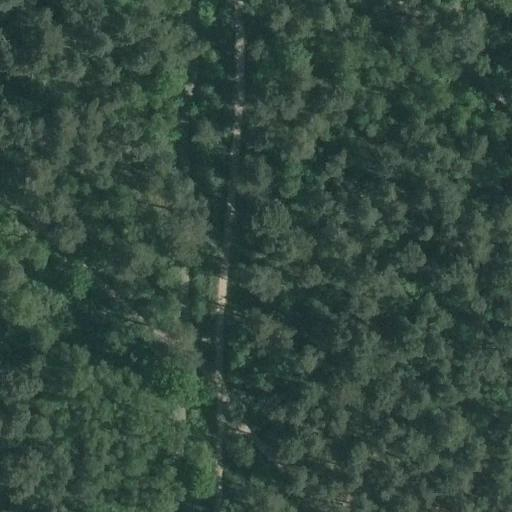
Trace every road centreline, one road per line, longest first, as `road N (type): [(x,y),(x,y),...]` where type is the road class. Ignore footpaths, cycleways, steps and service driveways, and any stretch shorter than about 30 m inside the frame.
road 1 (track): [(234,0),(211,344),(209,511)]
road 2 (track): [(511,102),(406,0)]
